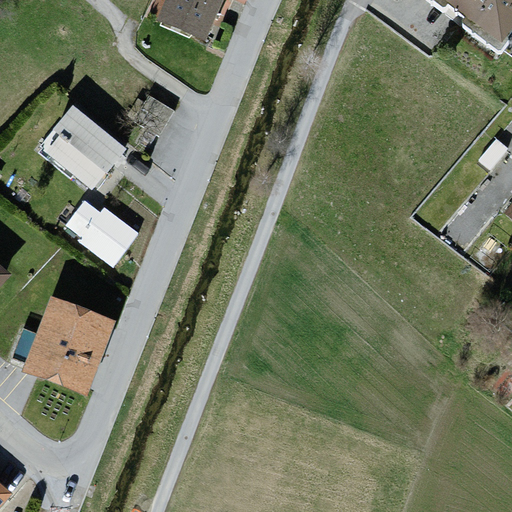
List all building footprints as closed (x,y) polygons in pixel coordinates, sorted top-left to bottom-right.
[(223,0),(166,0),(154,28),(202,49),(223,0)] [(511,0),(428,0),(493,50),(511,25),(511,0)] [(69,109),(34,150),(87,195),(122,154),(69,109)] [(133,238),(86,202),(61,234),(108,270),(133,238)] [(108,326),(44,302),(17,375),(81,399),(108,326)] [(0,511),(12,498),(0,487),(0,511)]
